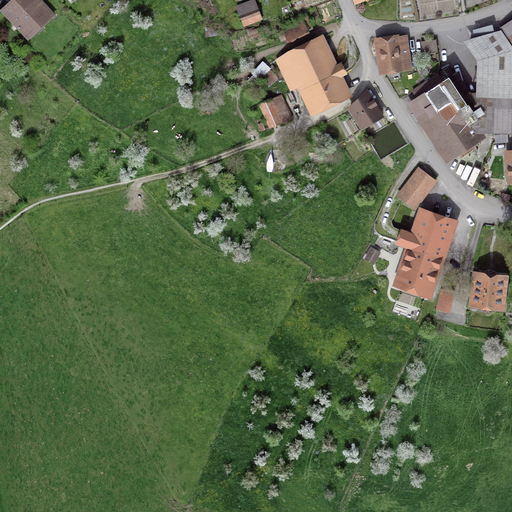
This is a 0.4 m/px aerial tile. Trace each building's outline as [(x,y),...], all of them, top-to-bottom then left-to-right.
[(13,0),(3,10),(24,32),(47,11),(36,0),(13,0)] [(240,13),(243,23),(260,16),(256,7),(240,13)] [(302,19),(281,29),(287,41),(308,31),(302,19)] [(511,22),(500,30),(501,32),(511,47),(511,22)] [(248,30),(251,37),(263,33),(260,26),(248,30)] [(511,95),(511,93),(511,47),(501,32),(469,41),(481,59),(480,94),(494,95),(511,95)] [(377,40),(381,71),(409,66),(405,36),(377,40)] [(340,65),(331,69),(317,40),(289,53),(278,61),(291,88),(298,85),(311,111),(344,95),(335,78),(344,73),(340,65)] [(421,42),(422,52),(437,50),(436,40),(421,42)] [(263,61),(258,67),(265,73),(270,68),(263,61)] [(270,70),(261,78),(267,86),(277,77),(270,70)] [(469,125),(477,120),(476,118),(484,113),(480,107),(472,112),(449,77),(425,92),(426,94),(416,101),(453,156),(478,139),(469,125)] [(363,126),(379,117),(365,94),(352,107),(363,126)] [(493,132),(511,133),(511,115),(511,95),(494,95),(493,132)] [(259,104),(268,127),(289,119),(280,96),(259,104)] [(495,135),(495,142),(508,141),(507,134),(495,135)] [(419,170),(400,195),(414,206),(433,181),(419,170)] [(417,236),(403,231),(399,243),(413,247),(405,271),(400,269),(396,281),(425,291),(438,256),(443,258),(447,247),(442,245),(450,220),(425,212),(417,236)] [(371,248),(365,258),(373,263),(379,252),(371,248)] [(500,295),(503,277),(478,274),(474,303),(499,306),(503,306),(505,304),(506,298),(504,295),(500,295)] [(442,290),(437,309),(449,312),(454,291),(442,290)]
